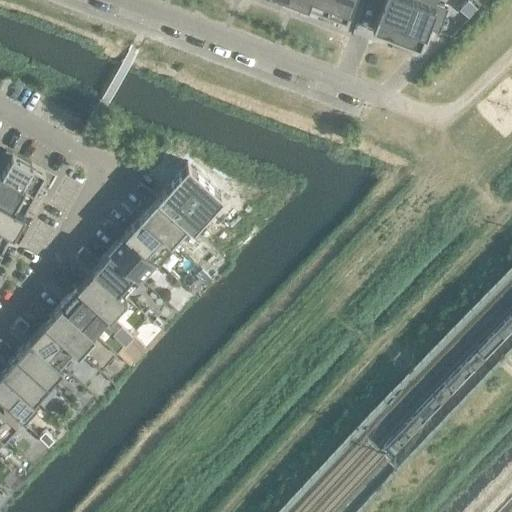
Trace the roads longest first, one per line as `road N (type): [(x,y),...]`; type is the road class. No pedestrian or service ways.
road 1 (track): [(511,215),(231,511)]
road 2 (residential): [(0,320),(45,267),(99,179),(90,155),(0,111)]
road 3 (residential): [(130,0),(380,94)]
road 4 (track): [(421,110),(441,158),(496,230)]
